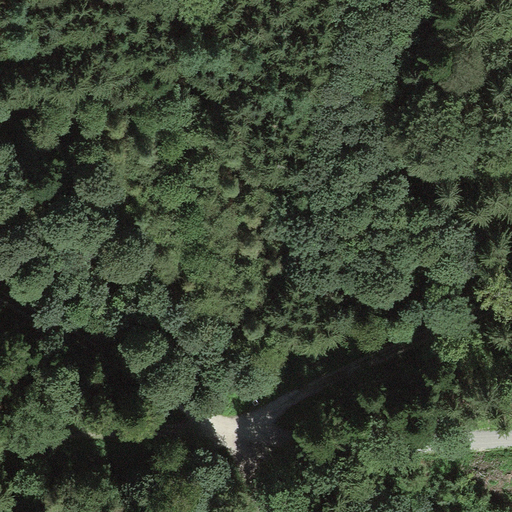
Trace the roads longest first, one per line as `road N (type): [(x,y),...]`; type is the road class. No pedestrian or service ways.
road 1 (track): [(511,302),(225,434)]
road 2 (track): [(225,434),(322,444),(511,441)]
road 3 (track): [(225,434),(0,299)]
road 4 (track): [(0,436),(225,434)]
